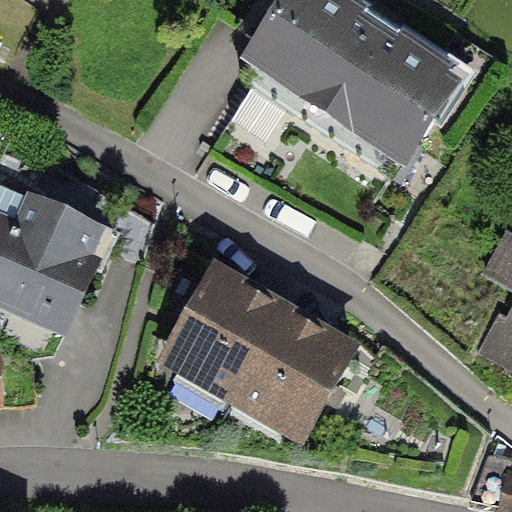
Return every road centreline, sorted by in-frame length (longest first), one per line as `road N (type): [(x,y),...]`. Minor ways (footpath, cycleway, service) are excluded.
road 1 (residential): [(0,87),(328,275),(511,422)]
road 2 (residential): [(366,511),(242,485),(0,473)]
